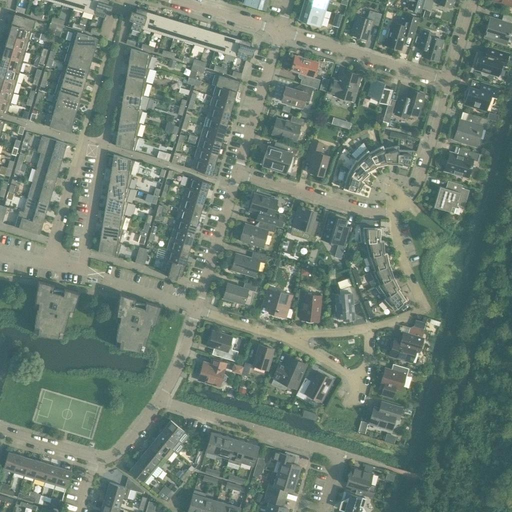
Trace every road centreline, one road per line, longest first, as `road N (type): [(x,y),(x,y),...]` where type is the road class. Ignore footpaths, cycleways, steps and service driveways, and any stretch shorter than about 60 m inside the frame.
road 1 (unknown): [(511,244),(468,357),(432,511)]
road 2 (residential): [(80,270),(120,43),(118,14)]
road 3 (residential): [(321,511),(336,453),(158,401)]
road 4 (residential): [(448,82),(276,31)]
road 5 (residential): [(367,329),(422,308),(400,262),(391,211)]
road 6 (residential): [(237,173),(359,210),(391,211)]
road 7 (residential): [(237,173),(276,31)]
road 8 (residential): [(391,211),(418,182),(448,82)]
road 9 (residential): [(195,307),(237,173)]
road 10 (residential): [(81,139),(46,261)]
